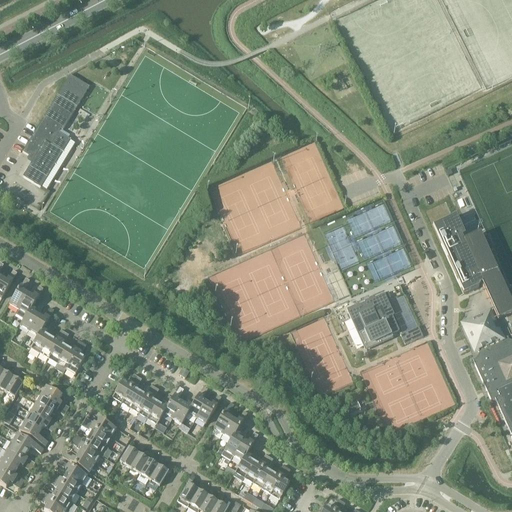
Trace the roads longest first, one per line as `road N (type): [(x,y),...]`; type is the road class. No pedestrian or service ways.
road 1 (residential): [(427,480),(471,410),(470,396),(447,342),(448,287),(395,173),(380,179)]
road 2 (residential): [(247,392),(131,325)]
road 3 (residential): [(131,325),(22,258)]
road 4 (residential): [(18,511),(82,405)]
